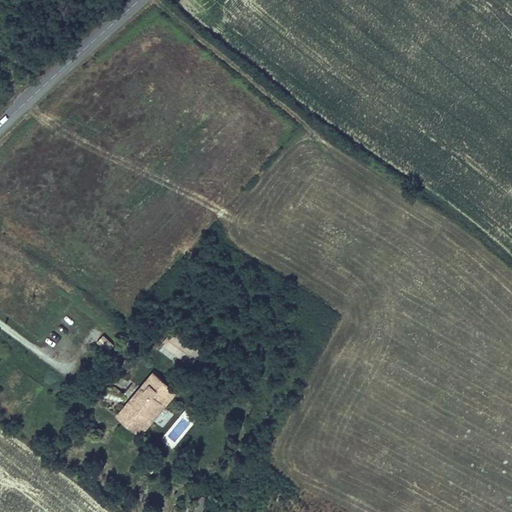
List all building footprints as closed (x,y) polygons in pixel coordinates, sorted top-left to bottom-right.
[(105,348),(111,342),(103,334),(97,341),(105,348)] [(192,340),(185,350),(195,358),(203,348),(192,340)] [(119,416),(137,431),(173,388),(155,374),(119,416)] [(173,388),(137,431),(141,434),(177,391),(173,388)] [(201,494),(193,511),(206,511),(212,499),(201,494)]
